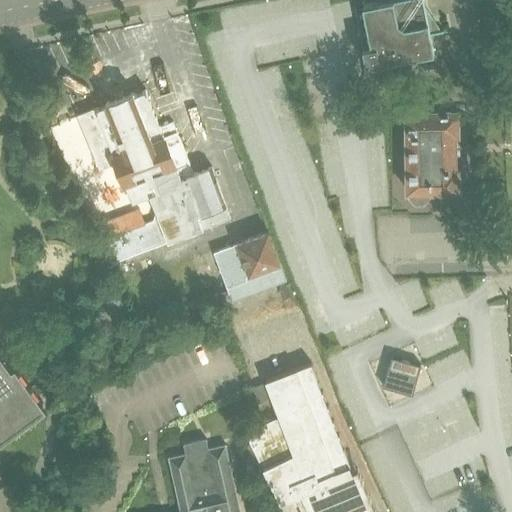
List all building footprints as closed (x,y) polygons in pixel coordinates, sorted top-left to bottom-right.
[(379,0),(362,3),(364,9),(357,11),(355,5),(354,5),(366,65),(363,65),(366,80),(414,79),(415,68),(399,69),(393,59),(434,51),(430,33),(443,31),(443,29),(440,30),(422,1),(420,2),(417,0),(379,0)] [(212,166),(194,173),(174,121),(161,126),(147,89),(134,94),(134,92),(108,102),(108,104),(81,114),(100,167),(117,161),(133,201),(150,195),(156,211),(153,220),(105,237),(113,260),(231,216),(212,166)] [(459,133),(460,109),(450,109),(450,108),(442,108),(442,109),(429,109),(429,96),(411,96),(411,109),(408,109),(408,143),(408,189),(411,189),(411,193),(416,198),(424,198),(428,192),(428,190),(459,190),(459,166),(456,166),(456,133),(459,133)] [(286,280),(280,262),(268,230),(238,241),(238,242),(215,251),(226,281),(233,300),(286,280)] [(280,283),(278,289),(286,306),(297,302),(289,280),(280,283)] [(105,301),(113,317),(126,311),(118,295),(105,301)] [(94,318),(43,340),(47,350),(98,328),(94,318)] [(0,433),(3,431),(3,432),(29,413),(28,412),(43,401),(6,351),(3,353),(0,349),(0,433)] [(409,353),(380,367),(394,396),(423,382),(409,353)] [(376,511),(355,462),(348,464),(309,361),(266,380),(280,414),(275,416),(274,415),(247,427),(279,505),(297,501),(302,511),(376,511)] [(234,473),(231,474),(230,467),(233,466),(231,459),(228,460),(224,442),(207,445),(205,435),(183,441),(185,451),(167,455),(180,511),(240,511),(233,481),(236,481),(234,473)]
